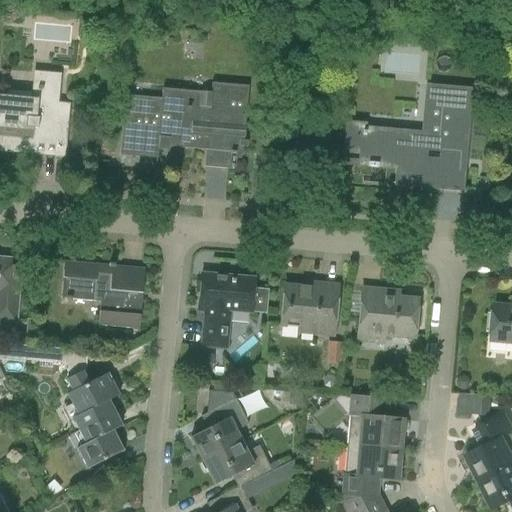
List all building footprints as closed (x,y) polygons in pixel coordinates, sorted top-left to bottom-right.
[(39,101),(0,96),(0,148),(17,151),(18,145),(64,149),(68,106),(57,105),(59,76),(41,74),(39,101)] [(123,99),(120,136),(118,155),(156,159),(157,146),(205,150),(203,167),(229,169),(230,154),(241,155),(247,86),(210,83),(210,93),(160,89),(159,102),(123,99)] [(359,164),(397,168),(411,169),(409,185),(460,190),(470,90),(426,86),(421,134),(363,129),(363,125),(347,124),(344,147),(360,149),(359,164)] [(0,320),(14,321),(18,269),(8,268),(8,261),(0,259),(0,320)] [(96,326),(118,328),(138,330),(143,269),(114,267),(114,265),(107,265),(107,266),(63,262),(60,299),(65,299),(64,300),(70,300),(70,299),(93,301),(93,298),(99,298),(96,326)] [(200,274),(196,311),(205,312),(202,346),(221,348),(225,348),(229,310),(251,313),(265,314),(267,290),(253,289),(254,279),(200,274)] [(282,287),(281,307),(279,326),(298,328),(298,332),(333,335),(337,286),(316,284),(315,290),(282,287)] [(357,334),(394,337),(414,339),(417,299),(378,296),(378,290),(361,288),(357,334)] [(511,306),(494,305),(491,342),(511,343),(511,306)] [(9,333),(8,346),(35,348),(38,322),(26,321),(25,335),(9,333)] [(327,343),(325,364),(341,365),(342,344),(327,343)] [(0,345),(0,360),(22,362),(22,360),(53,362),(63,363),(70,377),(82,371),(84,371),(85,351),(54,349),(35,348),(8,346),(0,345)] [(189,354),(187,372),(204,374),(206,355),(189,354)] [(71,419),(77,432),(114,413),(108,400),(118,395),(107,373),(88,383),(82,371),(70,377),(65,380),(71,392),(66,394),(76,416),(71,419)] [(457,378),(455,383),(456,389),(461,391),(467,389),(470,385),(468,379),(463,376),(457,378)] [(204,430),(189,437),(202,461),(240,441),(235,432),(248,425),(234,399),(231,393),(208,392),(207,413),(213,425),(206,429),(204,430)] [(294,394),(292,407),(301,408),(302,395),(294,394)] [(351,396),(346,445),(400,450),(403,420),(383,418),(385,399),(351,396)] [(114,413),(77,432),(84,445),(75,449),(85,470),(121,452),(111,432),(121,426),(114,413)] [(483,448),(466,457),(479,484),(511,466),(511,430),(504,415),(492,421),(474,430),(483,448)] [(231,477),(237,487),(240,486),(240,487),(272,471),(258,446),(246,452),(240,441),(202,461),(214,485),(231,477)] [(346,445),(342,495),(376,499),(378,478),(397,480),(400,450),(346,445)] [(511,466),(479,484),(493,510),(510,502),(511,505),(511,466)] [(251,511),(253,511),(240,487),(240,486),(237,487),(210,501),(216,511),(251,511)] [(341,502),(346,511),(385,511),(383,508),(381,509),(376,499),(342,495),(341,502)]
